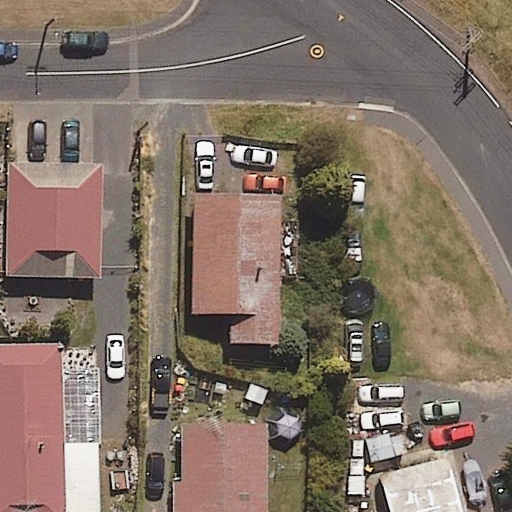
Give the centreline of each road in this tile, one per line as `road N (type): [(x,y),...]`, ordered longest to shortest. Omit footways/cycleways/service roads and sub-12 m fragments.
road 1 (residential): [(0,66),(414,71)]
road 2 (residential): [(511,190),(414,71)]
road 3 (residential): [(414,71),(305,0)]
